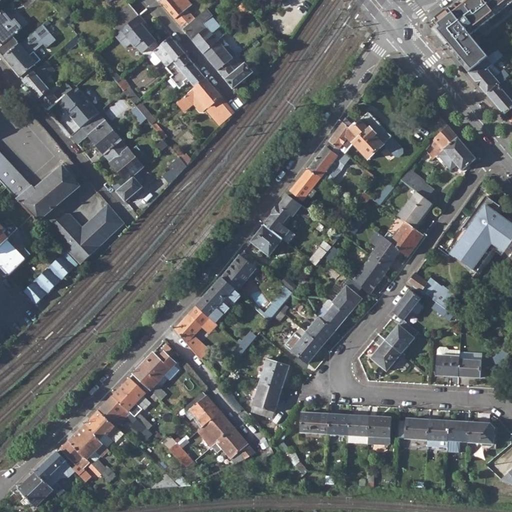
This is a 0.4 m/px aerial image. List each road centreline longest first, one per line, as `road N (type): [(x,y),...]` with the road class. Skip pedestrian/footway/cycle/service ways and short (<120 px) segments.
road 1 (residential): [(500,149),(344,356),(340,376),(347,390),(368,395),(501,403),(511,415)]
road 2 (residential): [(397,27),(259,212),(160,324)]
road 3 (residential): [(160,324),(0,491)]
road 4 (residential): [(0,65),(129,217)]
road 5 (primary): [(397,27),(500,149)]
road 6 (residential): [(160,324),(261,442)]
road 7 (residential): [(149,0),(235,101)]
